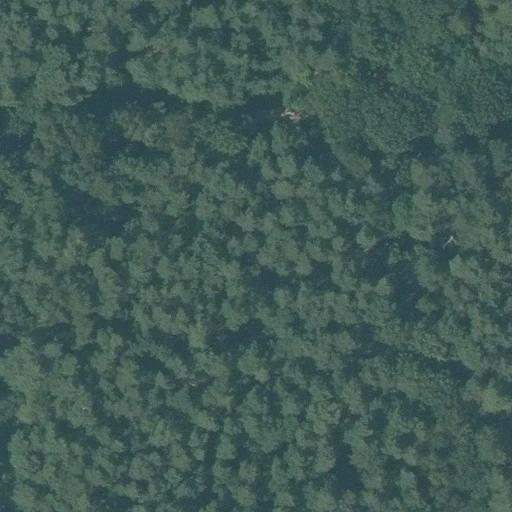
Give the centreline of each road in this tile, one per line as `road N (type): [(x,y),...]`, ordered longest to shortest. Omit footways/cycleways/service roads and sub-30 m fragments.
road 1 (track): [(0,153),(511,73)]
road 2 (unknown): [(435,511),(384,504),(224,441),(60,354),(0,276)]
